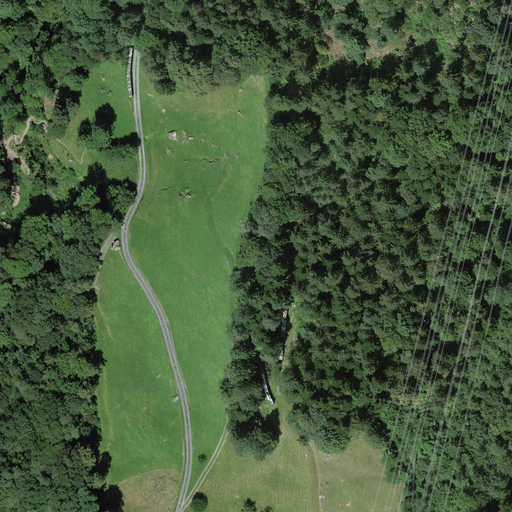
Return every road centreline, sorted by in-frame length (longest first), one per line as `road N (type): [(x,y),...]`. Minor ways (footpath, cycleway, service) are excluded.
road 1 (track): [(147,0),(135,59),(142,184),(123,242),(160,316),(181,392),(189,457),(179,511)]
road 2 (trunk): [(453,511),(496,307),(504,171),(495,0)]
road 3 (track): [(124,230),(106,247),(91,295),(102,335),(109,494)]
road 4 (track): [(180,509),(226,430),(237,278)]
